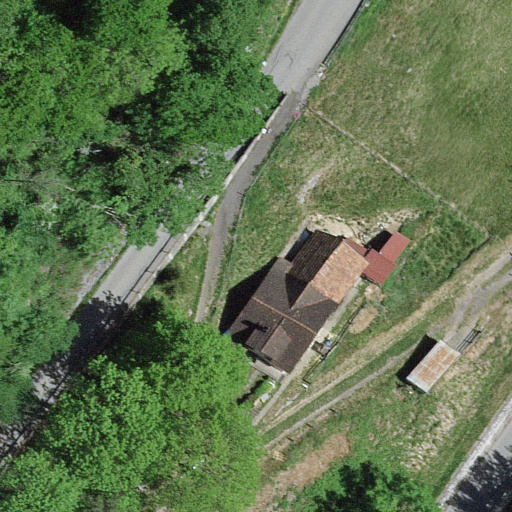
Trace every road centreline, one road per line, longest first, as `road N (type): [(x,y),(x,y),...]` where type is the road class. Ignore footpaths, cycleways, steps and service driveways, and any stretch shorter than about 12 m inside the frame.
road 1 (unclassified): [(0,435),(239,139),(319,33),(332,0)]
road 2 (track): [(377,362),(511,261)]
